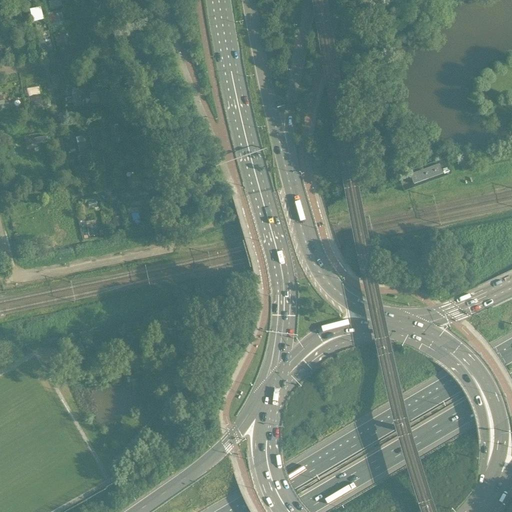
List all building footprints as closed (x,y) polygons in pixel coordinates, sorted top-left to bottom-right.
[(43,16),(41,7),(31,10),(33,19),(43,16)] [(63,21),(62,13),(50,16),(51,23),(63,21)] [(63,35),(55,37),(57,45),(65,43),(63,35)] [(48,42),(37,44),(39,52),(50,50),(48,42)] [(52,85),(59,84),(57,75),(50,77),(52,85)] [(82,106),(80,95),(72,96),(74,107),(82,106)] [(91,104),(99,103),(98,95),(90,96),(91,104)] [(33,106),(40,104),(39,96),(31,97),(33,106)] [(0,110),(10,109),(9,103),(4,104),(4,101),(0,101),(0,110)] [(112,144),(120,142),(118,134),(110,136),(112,144)] [(101,147),(99,137),(91,138),(93,148),(101,147)] [(79,152),(87,151),(85,143),(77,145),(79,152)] [(124,161),(122,150),(114,152),(117,163),(124,161)] [(105,166),(103,155),(94,157),(97,167),(105,166)] [(87,166),(85,156),(77,158),(79,168),(87,166)] [(469,159),(460,163),(464,172),(472,169),(469,159)] [(440,165),(410,175),(414,185),(443,174),(440,165)] [(140,223),(138,213),(128,215),(130,225),(140,223)] [(97,235),(95,226),(87,227),(89,237),(97,235)]
